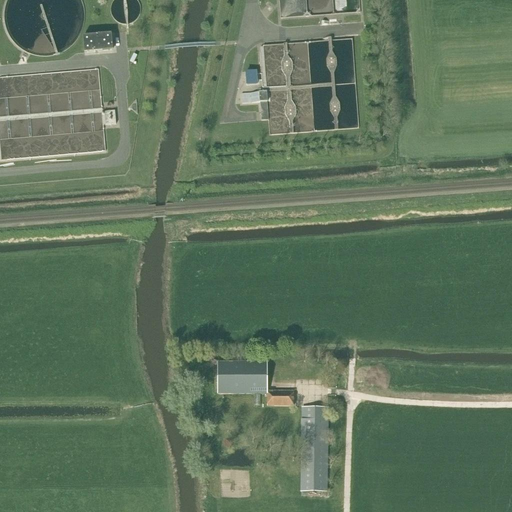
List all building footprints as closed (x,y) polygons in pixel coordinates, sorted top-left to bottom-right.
[(85,38),(87,52),(105,51),(104,36),(85,38)] [(128,36),(118,36),(120,48),(129,47),(128,36)] [(261,121),(268,121),(266,93),(241,94),(242,104),(260,103),(261,121)] [(106,125),(116,124),(115,111),(105,112),(106,125)] [(219,136),(229,137),(230,130),(220,129),(219,136)] [(293,407),(293,392),(267,392),(267,362),(217,363),(216,395),(266,394),(267,406),(293,407)] [(326,492),(327,408),(302,407),(301,492),(326,492)]
